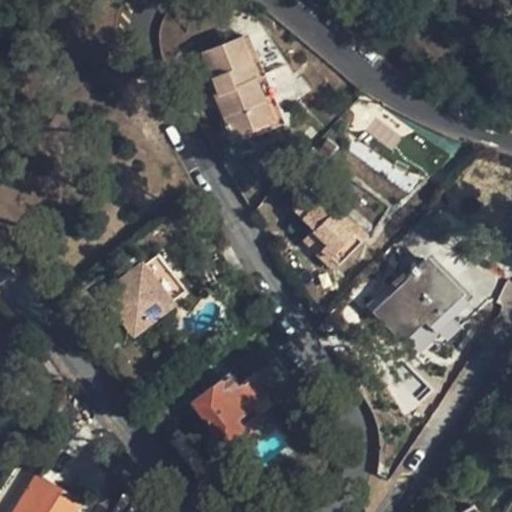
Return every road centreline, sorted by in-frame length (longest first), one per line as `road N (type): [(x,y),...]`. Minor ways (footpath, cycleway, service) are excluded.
road 1 (residential): [(325,511),(344,497),(361,449),(350,404),(142,59),(139,16),(147,0)]
road 2 (residential): [(0,274),(195,511)]
road 3 (residential): [(278,0),(369,78),(450,118),(511,134)]
road 4 (residential): [(511,325),(387,511)]
